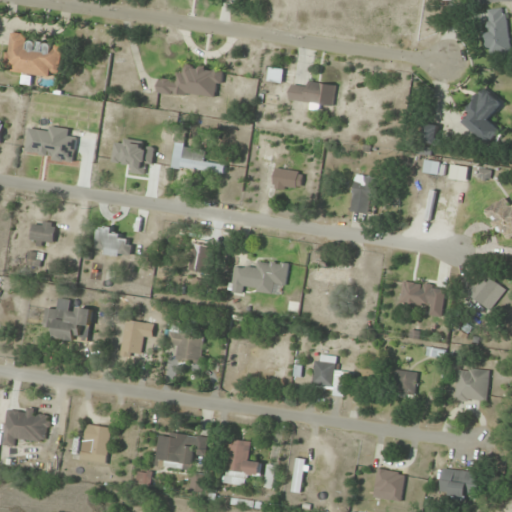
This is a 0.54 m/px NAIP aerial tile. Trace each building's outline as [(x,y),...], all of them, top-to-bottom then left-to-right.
[(490,55),(511,53),(507,8),(486,10),(490,55)] [(13,72),(60,79),(65,47),(29,41),(30,35),(10,32),(6,64),(14,65),(13,72)] [(159,79),(158,93),(220,97),(222,68),(181,65),(180,80),(159,79)] [(335,106),(337,85),(293,80),(291,101),(335,106)] [(466,110),(472,115),(465,123),(491,146),(503,131),(491,120),(505,103),(486,86),(466,110)] [(424,142),(434,145),(440,127),(430,124),(424,142)] [(262,161),(277,163),(279,145),(265,143),(262,161)] [(207,151),(176,145),(172,167),(225,176),(227,165),(205,161),(207,151)] [(275,190),(302,190),(302,170),(275,170),(275,190)] [(377,177),(355,175),(352,211),(374,213),(377,177)] [(511,238),(511,195),(487,208),(505,242),(511,238)] [(30,242),(52,248),(58,225),(36,219),(30,242)] [(128,259),(136,243),(104,227),(96,242),(128,259)] [(192,270),(209,272),(211,245),(195,243),(192,270)] [(42,253),(28,252),(28,266),(42,266),(42,253)] [(290,263),(259,260),(258,269),(236,266),(233,292),(252,294),(252,293),(276,296),(277,285),(288,286),(290,263)] [(349,270),(315,267),(313,282),(348,285),(349,270)] [(507,290),(486,273),(470,293),(491,310),(507,290)] [(443,316),(446,286),(404,281),(401,302),(432,305),(431,315),(443,316)] [(54,338),(90,342),(94,311),(47,305),(45,326),(55,328),(54,338)] [(142,354),(144,340),(152,342),(155,323),(127,319),(123,351),(142,354)] [(177,360),(202,364),(206,336),(171,330),(168,345),(179,347),(177,360)] [(232,381),(241,382),(246,345),(238,343),(232,381)] [(447,358),(448,348),(429,346),(428,356),(447,358)] [(342,375),(336,375),(336,362),(315,361),(315,386),(336,386),(336,394),(342,394),(342,375)] [(456,399),(488,403),(491,371),(459,368),(456,399)] [(416,395),(418,372),(397,370),(395,392),(416,395)] [(50,411),(7,409),(5,445),(16,446),(17,438),(49,440),(50,411)] [(108,465),(113,428),(87,424),(81,461),(108,465)] [(209,436),(169,432),(169,436),(159,435),(156,466),(195,470),(197,455),(207,456),(209,436)] [(252,442),(231,439),(226,483),(247,486),(249,475),(261,476),(263,462),(250,461),(252,442)] [(294,490),(300,491),(307,461),(300,460),(294,490)] [(276,466),(268,465),(267,488),(275,488),(276,466)] [(375,498),(402,502),(406,473),(378,469),(375,498)] [(441,493),(478,498),(482,474),(444,469),(441,493)] [(152,472),(138,473),(138,484),(152,483),(152,472)]
